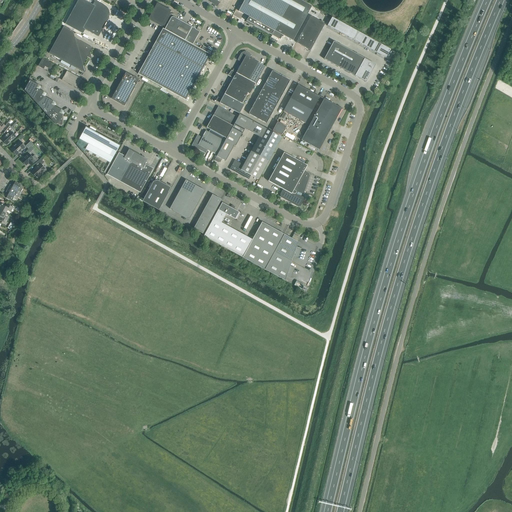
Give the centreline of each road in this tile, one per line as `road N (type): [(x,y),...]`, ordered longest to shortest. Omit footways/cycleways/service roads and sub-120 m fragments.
road 1 (motorway): [(487,0),(405,217),(325,511)]
road 2 (motorway): [(341,511),(418,221),(501,0)]
road 3 (unclassified): [(359,511),(435,228),(511,24)]
road 4 (unclassified): [(320,220),(359,103),(238,33)]
road 5 (unclassified): [(320,220),(298,222),(172,153)]
road 6 (unknown): [(188,162),(169,220),(190,226),(214,176)]
road 7 (unclassified): [(172,153),(238,33)]
road 8 (unclassified): [(86,106),(146,0)]
